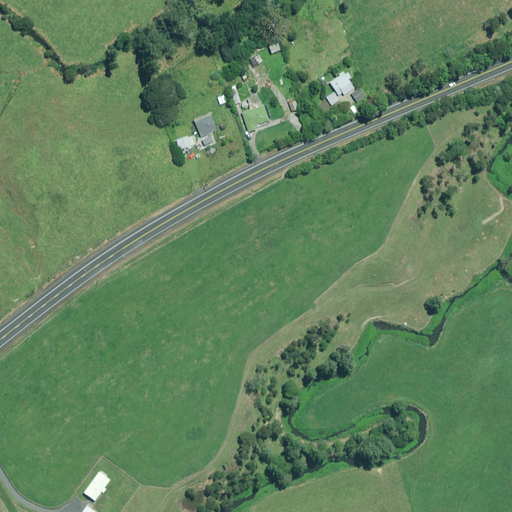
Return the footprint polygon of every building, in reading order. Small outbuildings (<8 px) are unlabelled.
[(277,51),(274,45),(268,47),(270,54),(277,51)] [(257,52),(248,57),(254,67),(263,62),(257,52)] [(344,75),(342,72),(338,75),(339,76),(329,83),(338,95),(342,93),(344,95),(353,89),(347,79),(350,77),(347,73),(344,75)] [(240,102),(234,86),(228,88),(234,104),(240,102)] [(359,87),(351,93),(357,103),(365,97),(359,87)] [(333,92),(325,97),(331,105),(339,100),(333,92)] [(225,103),(223,95),(216,98),(219,105),(225,103)] [(299,106),(296,98),(288,101),(291,112),(296,110),(295,108),(299,106)] [(270,117),(266,105),(241,113),(248,132),(256,129),(254,125),(268,121),(267,118),(270,117)] [(194,122),(200,137),(207,134),(208,136),(212,134),(212,132),(215,131),(209,116),(194,122)] [(196,144),(193,134),(175,140),(179,150),(196,144)] [(105,477),(106,475),(101,471),(100,473),(98,472),(83,493),(94,501),(100,492),(102,494),(106,489),(104,487),(109,480),(105,477)]
